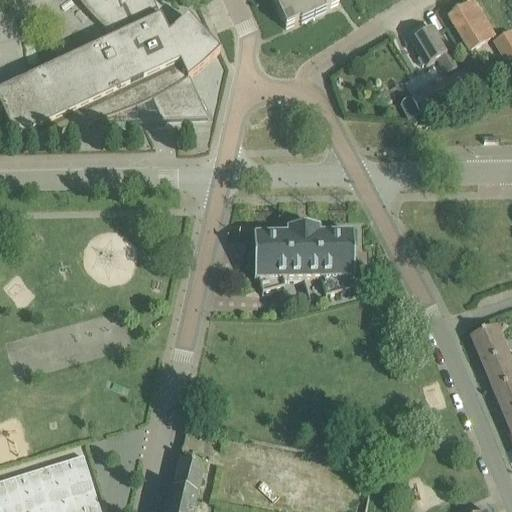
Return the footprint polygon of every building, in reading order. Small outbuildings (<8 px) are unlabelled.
[(106,32),(115,40),(152,104),(162,124),(208,122),(189,81),(220,55),(188,19),(169,37),(151,0),(76,0),(81,7),(89,16),(97,24),(106,32)] [(271,0),(286,31),(300,25),(301,28),(326,16),(324,13),(339,7),(335,0),(271,0)] [(449,20),(470,54),(494,39),(474,7),(466,11),(465,10),(449,20)] [(411,44),(421,61),(426,70),(439,62),(448,75),(457,70),(433,31),(411,44)] [(495,45),(509,68),(511,66),(511,38),(510,35),(495,45)] [(152,104),(115,40),(12,88),(0,94),(0,110),(4,119),(0,120),(0,144),(30,141),(61,135),(92,126),(123,116),(152,104)] [(434,86),(419,94),(427,113),(472,89),(463,72),(434,87),(434,86)] [(288,239),(253,239),(254,283),(258,283),(262,298),(284,292),(284,283),(303,283),(309,304),(350,293),(350,282),(354,282),(353,238),(318,238),(318,231),(288,232),(288,239)] [(473,341),(484,368),(510,357),(499,331),(473,341)] [(484,368),(495,395),(511,388),(511,361),(510,357),(484,368)] [(511,388),(495,395),(507,422),(511,419),(511,388)] [(99,511),(83,460),(0,485),(0,511),(99,511)] [(194,511),(204,468),(179,463),(168,511),(194,511)]
